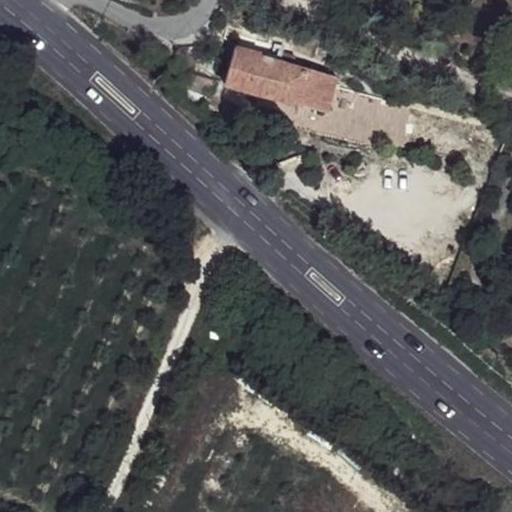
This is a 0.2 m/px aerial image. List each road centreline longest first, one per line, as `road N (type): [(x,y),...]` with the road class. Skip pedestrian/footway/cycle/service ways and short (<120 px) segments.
road 1 (secondary): [(0,18),(343,327),(511,460)]
road 2 (secondary): [(511,426),(22,0)]
road 3 (residential): [(100,0),(156,28),(178,29),(200,21),(211,0)]
